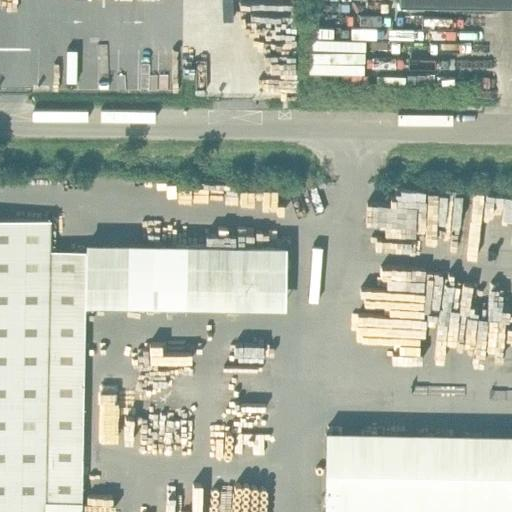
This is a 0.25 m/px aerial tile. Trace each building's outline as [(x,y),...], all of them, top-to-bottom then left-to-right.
[(193,77),(193,67),(183,66),(182,77),(193,77)] [(0,511),(44,511),(49,219),(0,218),(0,511)] [(511,299),(504,299),(503,321),(511,321),(511,299)] [(139,325),(138,316),(114,316),(114,325),(139,325)] [(511,426),(340,423),(338,504),(511,507),(511,426)]
